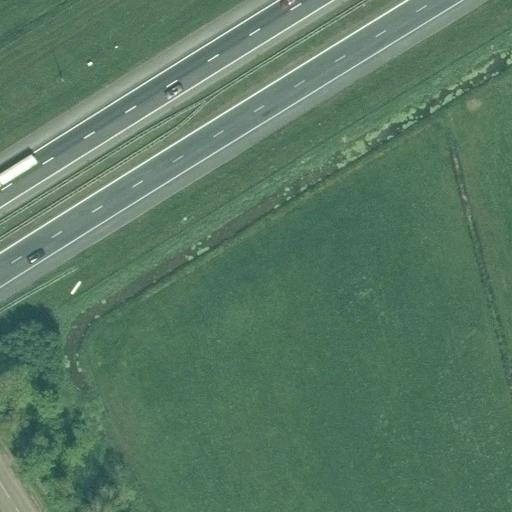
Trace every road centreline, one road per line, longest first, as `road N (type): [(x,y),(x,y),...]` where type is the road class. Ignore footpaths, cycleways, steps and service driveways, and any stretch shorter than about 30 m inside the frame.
road 1 (motorway): [(0,276),(440,0)]
road 2 (motorway): [(306,0),(0,191)]
road 3 (track): [(107,511),(8,359)]
